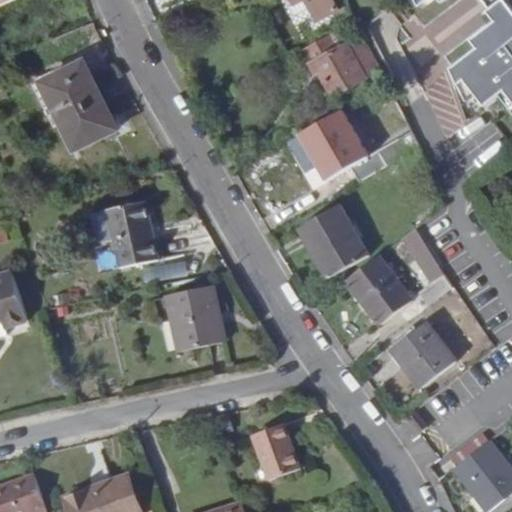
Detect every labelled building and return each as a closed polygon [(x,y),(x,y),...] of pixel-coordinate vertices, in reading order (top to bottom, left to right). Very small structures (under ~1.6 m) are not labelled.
[(298,0),(300,2),(303,0),(312,0),(324,22),(335,16),(327,0),(298,0)] [(483,0),(491,10),(504,0),(483,0)] [(486,14),(493,25),(511,10),(511,8),(505,0),(504,0),(491,10),(486,14)] [(511,10),(493,25),(489,28),(488,34),(477,44),(481,49),(460,66),(467,83),(474,78),(483,91),(496,108),(504,102),(501,98),(506,94),(511,89),(511,10)] [(363,37),(318,61),(326,76),(335,94),(365,78),(358,63),(372,55),(363,37)] [(23,72),(19,56),(8,61),(12,76),(23,72)] [(52,81),(68,117),(81,144),(124,126),(95,61),(52,81)] [(316,81),(326,76),(318,61),(308,66),(316,81)] [(68,117),(52,81),(49,74),(40,78),(59,121),(68,117)] [(474,98),(483,91),(474,78),(467,83),(474,98)] [(363,180),(391,164),(383,149),(372,155),(345,108),(305,131),(330,177),(354,164),(363,180)] [(152,261),(139,202),(102,210),(116,268),(152,261)] [(364,256),(340,209),(302,230),(327,276),(364,256)] [(368,263),(350,277),(383,320),(414,298),(382,253),(368,263)] [(0,323),(11,320),(13,325),(34,318),(16,271),(0,277),(0,323)] [(443,273),(418,291),(427,302),(451,284),(443,273)] [(217,343),(204,288),(163,296),(177,351),(217,343)] [(11,320),(0,323),(0,339),(16,334),(13,325),(11,320)] [(457,360),(430,321),(397,346),(423,384),(457,360)] [(418,408),(428,423),(436,418),(425,403),(418,408)] [(262,473),(295,462),(280,418),(247,429),(262,473)] [(511,493),(511,469),(492,439),(457,465),(488,509),(511,493)] [(134,511),(120,474),(58,495),(63,511),(134,511)] [(0,511),(29,511),(41,508),(28,475),(0,485),(0,511)] [(241,511),(236,497),(229,499),(228,502),(201,511),(241,511)]
